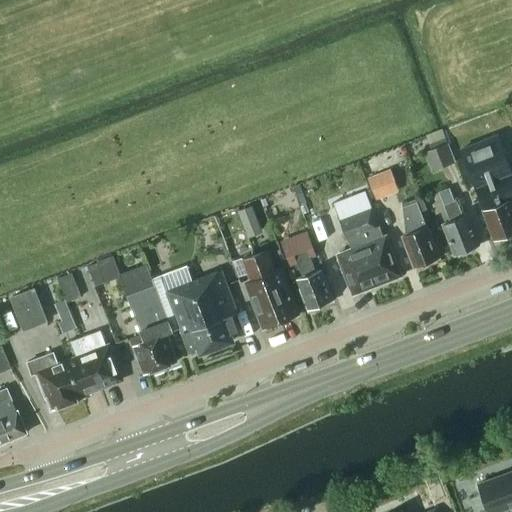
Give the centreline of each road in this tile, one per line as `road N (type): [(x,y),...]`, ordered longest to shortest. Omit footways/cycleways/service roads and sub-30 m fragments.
road 1 (residential): [(136,412),(511,269)]
road 2 (primary): [(511,303),(145,438)]
road 3 (primary): [(156,466),(511,319)]
road 4 (primary): [(32,511),(156,466)]
